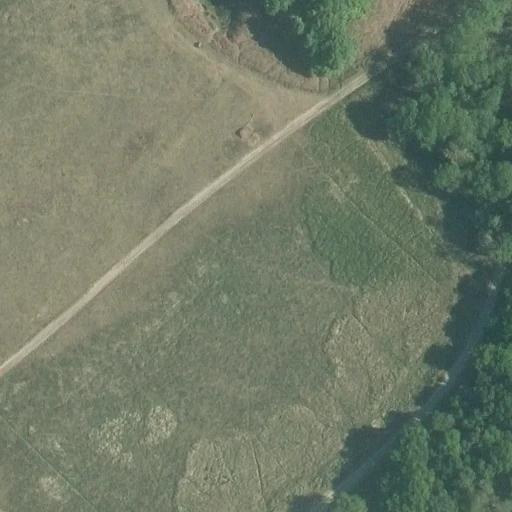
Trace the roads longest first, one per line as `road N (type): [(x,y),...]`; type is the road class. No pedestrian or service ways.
road 1 (track): [(0,370),(204,194),(476,0)]
road 2 (track): [(314,511),(426,410),(466,355),(492,295),(511,197)]
